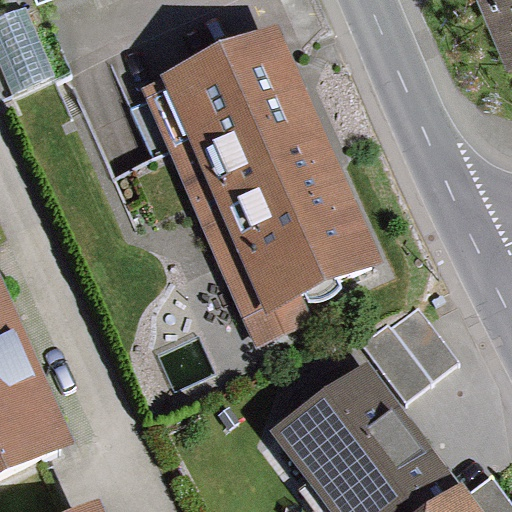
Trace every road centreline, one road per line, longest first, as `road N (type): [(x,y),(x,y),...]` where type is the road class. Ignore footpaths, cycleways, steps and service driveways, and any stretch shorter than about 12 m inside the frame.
road 1 (residential): [(0,193),(142,511)]
road 2 (tertiary): [(369,0),(476,254)]
